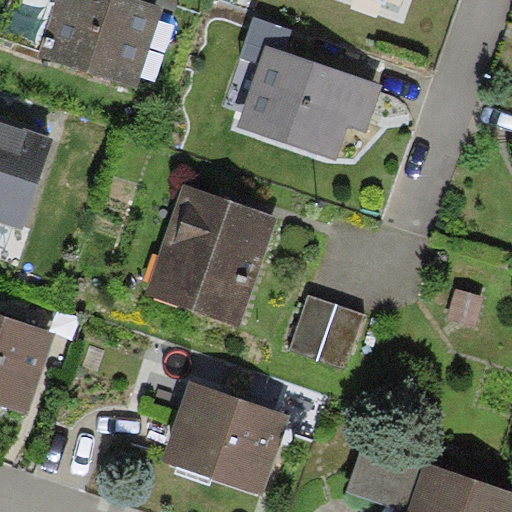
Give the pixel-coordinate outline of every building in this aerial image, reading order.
[(105,0),(0,0),(0,52),(133,93),(157,16),(113,2),(105,0)] [(113,0),(113,2),(157,16),(168,19),(173,0),(113,0)] [(260,58),(238,127),(326,155),(335,129),(354,135),(368,92),(260,58)] [(0,228),(9,231),(39,140),(0,126),(0,228)] [(270,220),(178,191),(143,301),(236,330),(270,220)] [(475,300),(451,295),(445,325),(469,329),(475,300)] [(356,318),(304,299),(285,352),(336,370),(356,318)] [(0,414),(16,420),(44,336),(0,321),(0,414)] [(279,420),(183,389),(157,469),(253,499),(279,420)] [(510,511),(511,509),(511,497),(419,469),(405,511),(510,511)]
